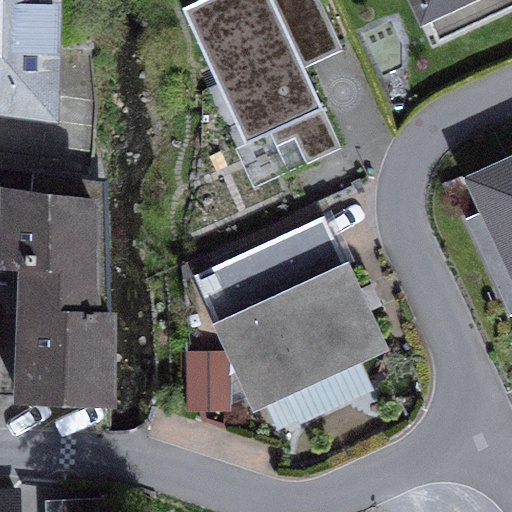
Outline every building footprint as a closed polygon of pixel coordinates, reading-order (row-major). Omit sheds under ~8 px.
[(0,0),(0,104),(2,105),(4,86),(50,92),(62,0),(0,0)] [(273,0),(201,0),(183,8),(246,144),(271,133),(324,109),(305,68),(273,0)] [(322,60),(341,51),(317,0),(273,0),(305,68),(322,60)] [(417,0),(425,16),(458,0),(417,0)] [(511,0),(458,0),(425,16),(437,43),(511,8),(511,0)] [(2,105),(47,111),(50,92),(4,86),(2,105)] [(296,139),(307,164),(342,148),(324,109),(271,133),(278,147),(296,139)] [(511,163),(474,181),(488,212),(470,221),(501,288),(511,283),(511,163)] [(0,190),(93,203),(96,317),(112,318),(108,179),(0,164),(0,190)] [(112,318),(96,317),(93,203),(0,190),(0,260),(11,262),(26,263),(21,315),(20,398),(113,402),(112,318)] [(330,273),(347,265),(335,240),(325,217),(307,225),(330,273)] [(368,383),(357,360),(385,348),(369,312),(359,290),(347,265),(330,273),(307,225),(195,276),(255,407),(288,392),(298,387),(308,411),(368,383)] [(0,284),(9,285),(11,262),(0,260),(0,284)] [(6,313),(21,315),(26,263),(11,262),(9,285),(6,313)] [(511,313),(511,312),(511,283),(501,288),(511,313)] [(369,312),(382,306),(372,284),(359,290),(369,312)] [(208,333),(189,334),(191,370),(209,369),(208,333)] [(368,383),(308,411),(298,387),(288,392),(301,419),(370,387),(368,383)] [(0,511),(17,511),(17,495),(0,495),(0,511)]
